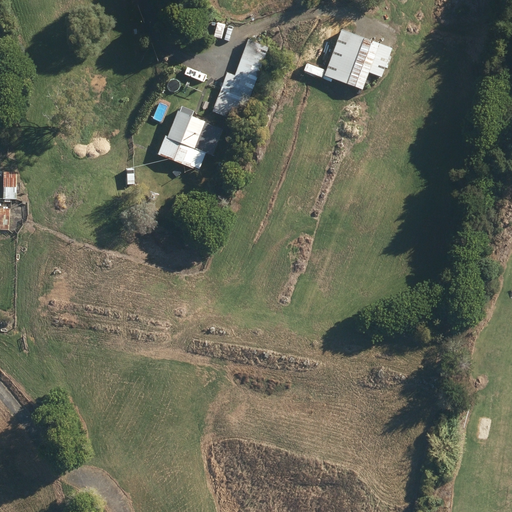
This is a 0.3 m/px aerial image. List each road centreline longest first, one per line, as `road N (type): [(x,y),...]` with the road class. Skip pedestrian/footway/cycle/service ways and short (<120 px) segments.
road 1 (track): [(148,0),(172,55),(201,62),(239,37),(330,12),(389,30)]
road 2 (track): [(0,394),(66,469),(108,493),(117,511)]
